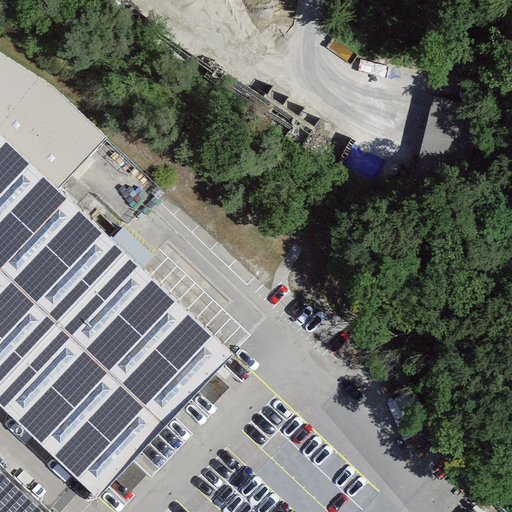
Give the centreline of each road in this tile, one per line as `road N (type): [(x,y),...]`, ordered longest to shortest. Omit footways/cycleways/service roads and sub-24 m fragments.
road 1 (unknown): [(283,361),(92,185)]
road 2 (unknown): [(385,511),(399,480),(391,461),(355,415),(283,361)]
